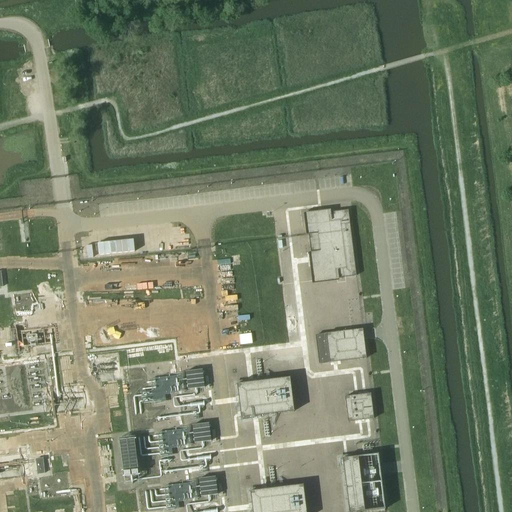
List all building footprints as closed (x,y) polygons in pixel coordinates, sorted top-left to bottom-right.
[(356,276),(348,211),(330,213),(330,209),(303,213),(306,235),(308,234),(311,252),(308,252),(312,284),(339,280),(338,278),(356,276)] [(315,335),(318,364),(366,358),(362,329),(315,335)] [(185,372),(188,389),(204,388),(202,370),(185,372)] [(237,384),(241,418),(293,411),(289,378),(237,384)] [(344,397),(348,422),(374,419),(370,394),(344,397)] [(192,425),(194,443),(210,441),(208,423),(192,425)] [(35,458),(37,473),(44,472),(42,457),(35,458)] [(342,459),(348,511),(357,511),(364,511),(357,457),(342,459)] [(199,479),(201,497),(217,495),(215,477),(199,479)] [(250,492),(252,511),(305,511),(302,485),(250,492)]
